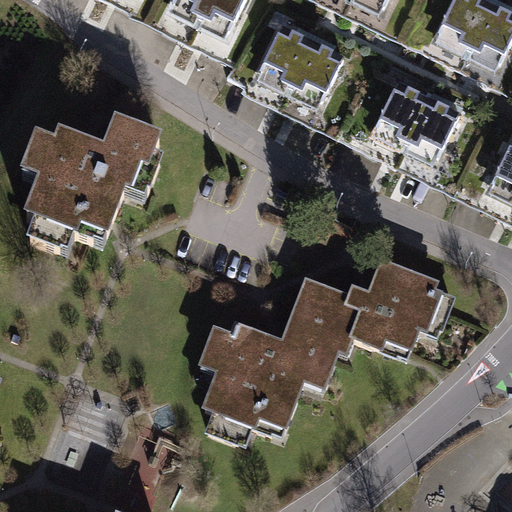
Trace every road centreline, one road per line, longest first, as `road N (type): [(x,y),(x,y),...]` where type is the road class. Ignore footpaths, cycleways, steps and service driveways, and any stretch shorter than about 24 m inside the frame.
road 1 (residential): [(511,268),(261,146),(15,0)]
road 2 (residential): [(333,511),(511,346)]
